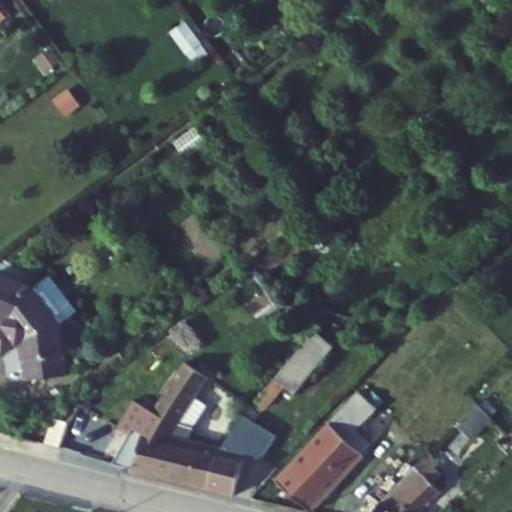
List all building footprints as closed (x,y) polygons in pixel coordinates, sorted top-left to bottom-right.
[(19,285),(0,276),(0,340),(8,334),(11,375),(51,372),(49,348),(55,347),(60,339),(59,333),(53,326),(47,327),(46,320),(19,285)] [(319,357),(298,337),(239,400),(249,409),(268,390),(277,399),(319,357)] [(179,362),(146,406),(141,415),(135,424),(124,463),(123,467),(197,486),(208,450),(178,442),(183,426),(197,404),(186,397),(201,376),(179,362)] [(370,406),(349,387),(341,396),(364,412),(370,406)] [(341,396),(320,419),(340,437),(358,417),(359,418),(364,412),(341,396)] [(135,424),(141,415),(113,398),(97,424),(107,430),(90,458),(123,467),(124,463),(135,424)] [(443,423),(460,437),(479,415),(464,401),(443,423)] [(241,427),(234,450),(251,454),(265,434),(232,410),(224,423),(241,427)] [(34,417),(27,441),(42,445),(48,421),(34,417)] [(340,437),(320,419),(302,438),(338,470),(356,451),(340,437)] [(224,423),(208,450),(197,486),(222,492),(234,450),(241,427),(224,423)] [(320,490),(338,470),(302,438),(285,457),(320,490)] [(411,455),(378,488),(360,511),(402,511),(437,480),(432,475),(428,479),(424,475),(428,472),(411,455)] [(303,509),(320,490),(285,457),(268,477),(303,509)]
